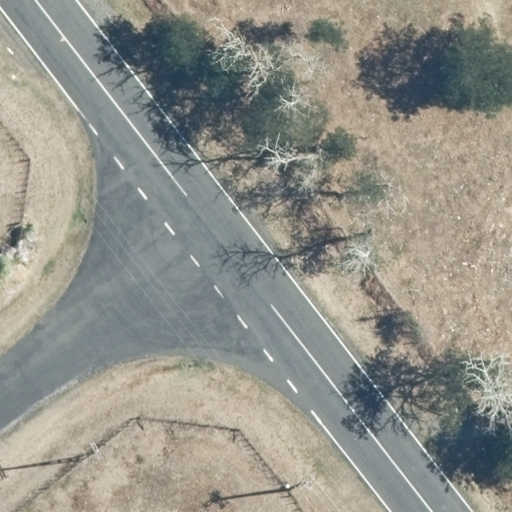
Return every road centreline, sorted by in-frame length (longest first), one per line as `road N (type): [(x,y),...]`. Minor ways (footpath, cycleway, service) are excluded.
road 1 (tertiary): [(217,235),(431,511)]
road 2 (tertiary): [(35,0),(217,235)]
road 3 (unclassified): [(0,402),(217,235)]
